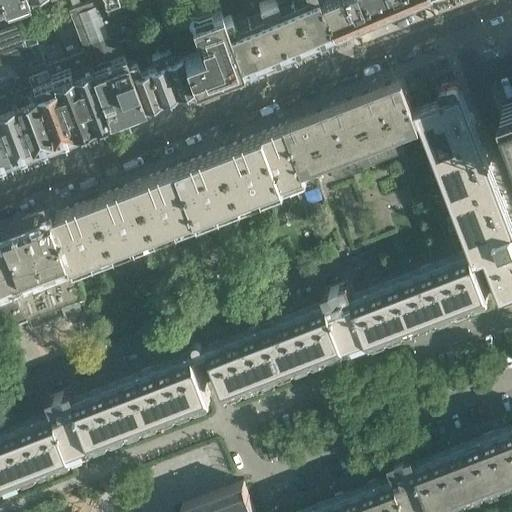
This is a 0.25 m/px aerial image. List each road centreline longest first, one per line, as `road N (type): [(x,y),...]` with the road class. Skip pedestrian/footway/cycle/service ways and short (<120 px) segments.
road 1 (residential): [(0,198),(456,19)]
road 2 (residential): [(228,421),(252,480),(511,378)]
road 3 (residential): [(228,421),(511,311)]
road 4 (residential): [(511,173),(456,19)]
